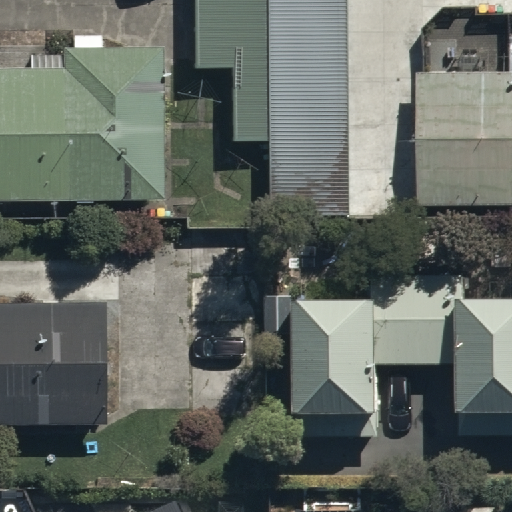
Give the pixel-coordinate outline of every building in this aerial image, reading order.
[(262,129),(260,0),(188,0),(190,58),(226,57),(227,130),(262,129)] [(346,0),(268,0),(271,215),(348,214),(346,0)] [(61,62),(0,62),(0,194),(162,195),(162,45),(61,45),(61,62)] [(511,66),(413,68),(414,202),(511,200),(511,66)] [(262,223),(192,222),(188,414),(258,416),(262,223)] [(511,289),(455,290),(455,269),(371,270),(371,290),(294,290),(295,436),(376,436),(375,364),(452,363),(452,429),(511,428),(511,289)] [(104,297),(0,297),(0,422),(104,422),(104,297)] [(181,511),(173,494),(133,511),(41,511),(38,504),(20,511),(181,511)]
